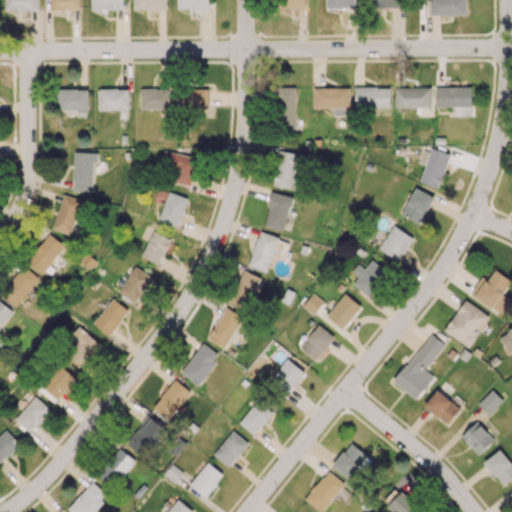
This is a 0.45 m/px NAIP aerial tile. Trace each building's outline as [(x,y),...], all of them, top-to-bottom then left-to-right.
[(4,0),(5,10),(38,10),(38,0),(4,0)] [(79,0),(49,0),(50,10),(80,9),(79,0)] [(91,0),(91,9),(124,9),(123,0),(91,0)] [(165,0),(132,0),(132,9),(166,9),(165,0)] [(208,0),(177,0),(177,8),(209,9),(208,0)] [(305,0),(281,0),(282,8),(305,8),(305,0)] [(325,0),(325,9),(354,9),(354,0),(325,0)] [(370,0),(370,8),(398,7),(398,0),(370,0)] [(466,0),(429,0),(430,14),(466,14),(466,0)] [(355,106),(390,105),(390,86),(354,87),(355,106)] [(471,86),(435,87),(436,106),(455,106),(455,116),(472,116),(471,86)] [(140,87),(139,108),(167,109),(168,88),(140,87)] [(296,129),(295,87),(276,87),(277,130),(296,129)] [(349,87),(313,88),(313,107),(332,107),(333,115),(350,115),(349,87)] [(395,107),(431,106),(431,87),(394,87),(395,107)] [(57,109),(88,110),(89,89),(58,88),(57,109)] [(98,109),(129,109),(129,88),(98,89),(98,109)] [(208,89),(174,89),(174,109),(208,109),(208,89)] [(449,155),(423,147),(418,163),(424,165),(419,181),(439,188),(449,155)] [(190,185),(197,158),(163,149),(158,170),(169,172),(167,180),(190,185)] [(95,152),(74,151),(72,190),(93,191),(95,152)] [(274,186),(295,188),(299,153),(278,151),(274,186)] [(434,196),(413,188),(401,216),(422,224),(434,196)] [(158,221),(177,227),(187,198),(168,191),(158,221)] [(291,195),(271,192),(264,226),(285,230),(291,195)] [(54,230),(72,234),(80,198),(61,194),(54,230)] [(413,237),(394,224),(378,248),(397,261),(413,237)] [(171,240),(153,230),(140,255),(158,265),(171,240)] [(249,266),(268,272),(278,236),(258,230),(249,266)] [(64,244),(48,233),(28,262),(44,274),(64,244)] [(356,263),(351,273),(357,276),(351,285),(370,295),(385,269),(370,260),(365,268),(356,263)] [(39,279),(24,265),(0,292),(15,306),(39,279)] [(119,294),(138,303),(151,275),(132,266),(119,294)] [(468,292),(481,275),(485,278),(493,267),(511,279),(490,307),(468,292)] [(261,277),(243,269),(228,302),(247,310),(261,277)] [(325,315),(343,292),(360,306),(341,328),(325,315)] [(93,323),(108,335),(129,310),(113,297),(93,323)] [(443,329),(464,298),(487,315),(466,345),(443,329)] [(0,327),(13,310),(0,301),(0,327)] [(226,347),(242,316),(224,307),(208,338),(226,347)] [(297,346),(317,323),(334,337),(322,352),(321,350),(313,359),(297,346)] [(85,367),(100,341),(76,327),(61,353),(85,367)] [(498,337),(511,327),(511,347),(507,351),(498,337)] [(390,380),(430,333),(444,344),(423,369),(432,377),(413,399),(390,380)] [(197,385),(220,356),(203,342),(180,371),(197,385)] [(269,378),(285,358),(303,372),(287,392),(269,378)] [(42,387),(59,401),(76,379),(59,366),(42,387)] [(170,419),(190,390),(174,378),(153,407),(170,419)] [(422,406),(436,389),(459,407),(447,423),(437,416),(436,417),(422,406)] [(477,404),(489,415),(503,400),(491,389),(477,404)] [(50,409),(35,396),(15,418),(30,432),(50,409)] [(237,421),(259,396),(273,409),(252,434),(237,421)] [(126,442),(143,456),(166,430),(149,415),(126,442)] [(494,439),(476,421),(460,436),(477,455),(494,439)] [(0,434),(0,462),(20,444),(6,429),(0,434)] [(230,430),(246,443),(228,466),(212,453),(230,430)] [(331,465),(347,479),(366,456),(350,443),(343,452),(342,451),(331,465)] [(135,460),(119,447),(97,475),(113,487),(135,460)] [(503,485),(511,477),(511,464),(499,449),(483,462),(503,485)] [(187,483),(206,461),(223,474),(204,497),(187,483)] [(175,483),(182,472),(172,465),(165,476),(175,483)] [(327,471),(342,482),(320,511),(303,498),(309,491),(308,490),(313,483),(314,484),(321,476),(322,477),(327,471)] [(72,511),(93,511),(109,496),(92,481),(67,508),(72,511)] [(392,511),(386,506),(400,491),(421,511),(392,511)] [(166,511),(192,511),(193,511),(178,498),(166,511)]
